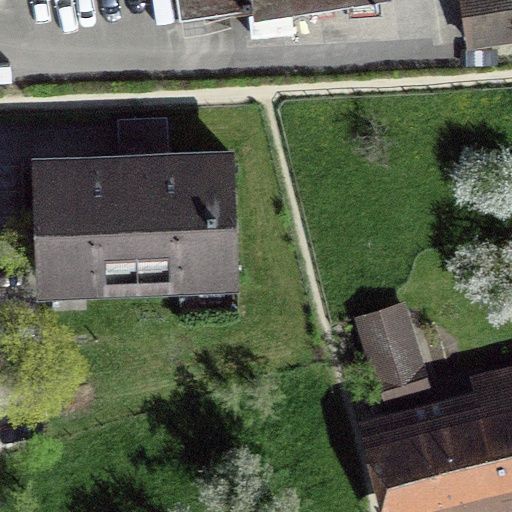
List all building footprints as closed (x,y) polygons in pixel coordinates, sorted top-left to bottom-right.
[(178,0),(179,7),(222,0),(253,0),(253,11),(324,0),(178,0)] [(511,0),(462,0),(469,41),(511,34),(511,0)] [(236,270),(232,155),(34,162),(38,278),(98,275),(97,268),(177,265),(177,272),(236,270)] [(387,401),(428,389),(395,289),(357,302),(387,401)] [(396,511),(511,482),(511,369),(488,375),(496,406),(376,436),(396,511)]
